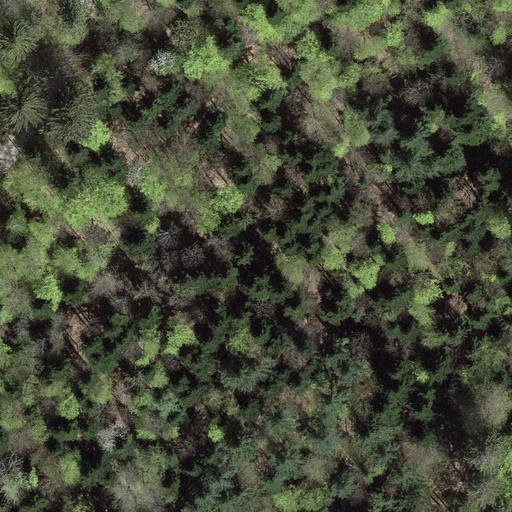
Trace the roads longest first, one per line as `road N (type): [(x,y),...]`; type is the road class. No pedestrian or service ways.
road 1 (track): [(0,439),(270,511)]
road 2 (track): [(80,0),(39,114),(0,164)]
